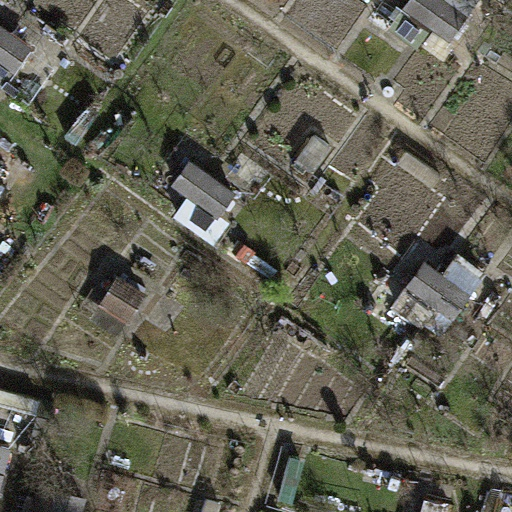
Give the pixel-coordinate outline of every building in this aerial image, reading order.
[(404,4),(453,38),(478,0),(403,0),(406,2),(404,4)] [(0,88),(1,89),(33,43),(0,19),(0,88)] [(67,132),(79,142),(97,118),(84,109),(67,132)] [(298,159),(315,171),(333,146),(317,134),(298,159)] [(399,160),(433,184),(442,172),(408,148),(399,160)] [(221,216),(239,190),(191,156),(172,181),(221,216)] [(407,281),(455,315),(488,269),(460,249),(445,271),(424,256),(407,281)] [(129,318),(146,289),(119,274),(102,302),(129,318)] [(0,496),(13,445),(0,441),(0,496)] [(274,499),(290,503),(304,454),(289,449),(274,499)] [(84,511),(90,495),(41,479),(30,511),(84,511)]
